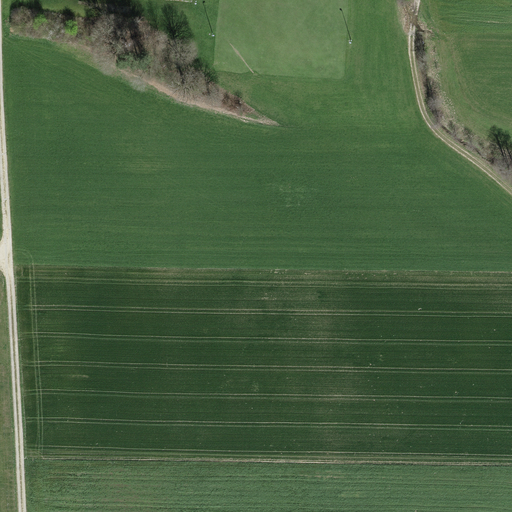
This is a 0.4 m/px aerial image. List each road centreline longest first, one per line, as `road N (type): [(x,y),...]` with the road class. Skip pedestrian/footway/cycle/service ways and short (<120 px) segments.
road 1 (track): [(0,94),(21,511)]
road 2 (track): [(511,190),(456,151),(425,115),(408,32),(411,0)]
